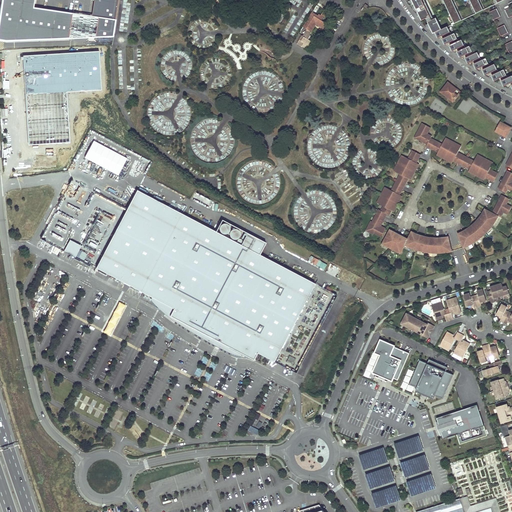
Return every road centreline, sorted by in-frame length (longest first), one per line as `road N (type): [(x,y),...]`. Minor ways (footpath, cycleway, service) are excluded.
road 1 (unclassified): [(0,205),(36,405),(86,462)]
road 2 (residential): [(465,277),(376,312),(320,432)]
road 3 (residential): [(449,223),(467,211),(474,189),(432,166),(408,208),(435,224)]
road 4 (unclassified): [(124,470),(229,450),(290,453)]
road 5 (residential): [(394,0),(450,61),(511,101)]
